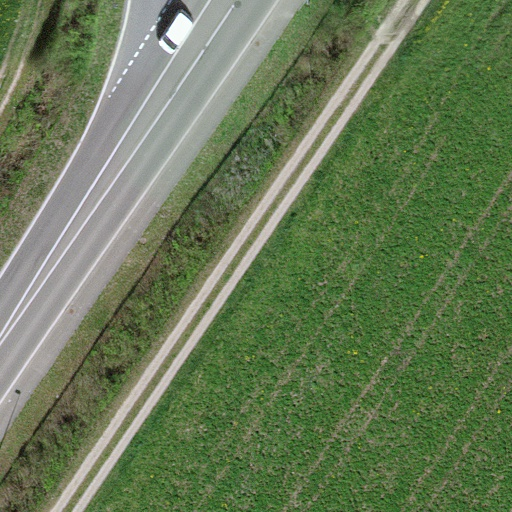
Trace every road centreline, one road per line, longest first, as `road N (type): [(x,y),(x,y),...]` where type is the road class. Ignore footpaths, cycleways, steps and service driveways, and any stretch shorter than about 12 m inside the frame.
road 1 (track): [(72,511),(424,0)]
road 2 (tertiary): [(0,342),(153,106)]
road 3 (tertiary): [(153,106),(221,0)]
